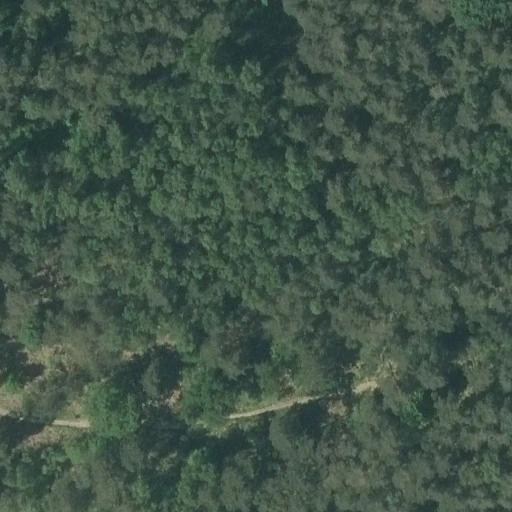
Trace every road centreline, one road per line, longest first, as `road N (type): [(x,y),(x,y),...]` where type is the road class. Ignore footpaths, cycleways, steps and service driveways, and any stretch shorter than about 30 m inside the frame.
road 1 (track): [(188,419),(511,111)]
road 2 (track): [(511,370),(188,419)]
